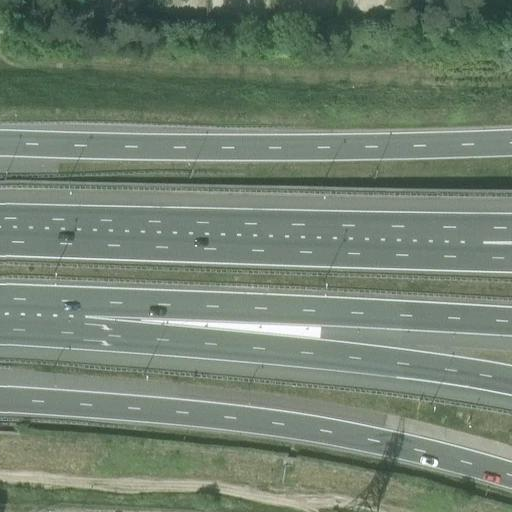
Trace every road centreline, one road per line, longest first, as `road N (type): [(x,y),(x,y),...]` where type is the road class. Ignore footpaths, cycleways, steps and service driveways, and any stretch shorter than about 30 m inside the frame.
road 1 (trunk): [(0,401),(319,430),(511,480)]
road 2 (trunk): [(511,143),(0,146)]
road 3 (motorway): [(471,244),(0,229)]
road 4 (motorway): [(79,311),(511,384)]
road 5 (motorway): [(79,311),(511,324)]
road 6 (track): [(0,477),(208,489),(362,511)]
